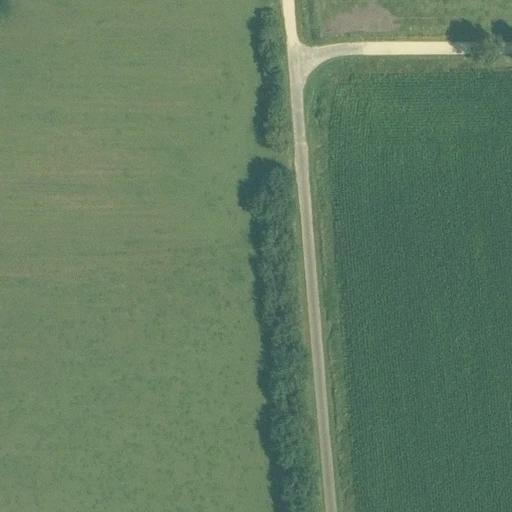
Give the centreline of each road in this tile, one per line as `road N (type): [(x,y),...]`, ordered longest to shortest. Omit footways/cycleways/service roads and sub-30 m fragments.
road 1 (unclassified): [(298,63),(336,511)]
road 2 (track): [(511,60),(298,63),(292,0)]
